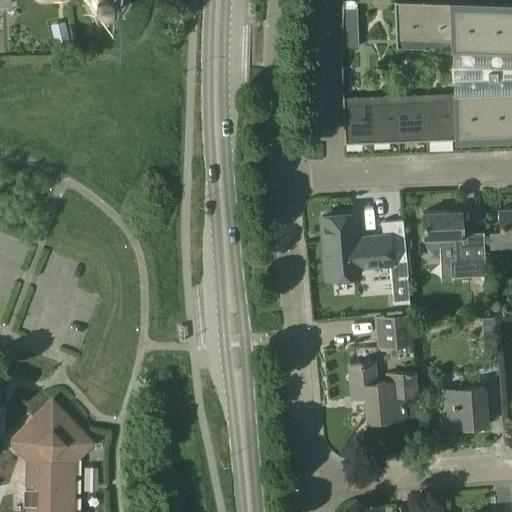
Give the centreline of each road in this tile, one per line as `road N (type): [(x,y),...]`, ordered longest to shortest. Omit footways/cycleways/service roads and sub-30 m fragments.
road 1 (tertiary): [(248,511),(212,86),(218,0)]
road 2 (residential): [(303,480),(281,180)]
road 3 (residential): [(511,169),(281,180)]
road 4 (residential): [(303,480),(511,467)]
road 5 (residential): [(281,180),(274,0)]
